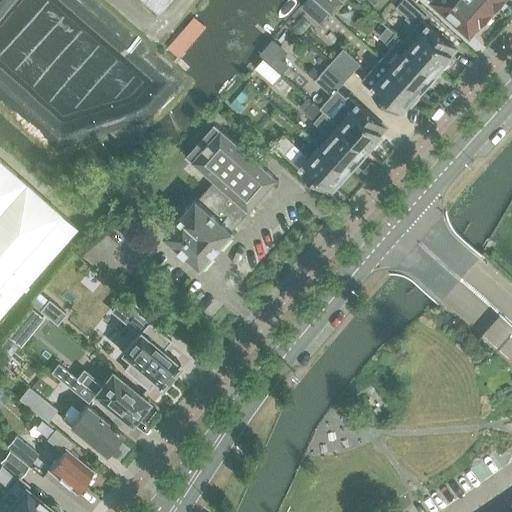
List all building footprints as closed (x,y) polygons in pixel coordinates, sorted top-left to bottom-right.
[(0,0),(0,94),(1,96),(18,88),(12,73),(64,115),(48,78),(65,92),(68,99),(93,120),(100,112),(114,106),(117,114),(128,101),(134,98),(143,86),(137,71),(48,0),(0,0)] [(143,0),(158,12),(168,0),(143,0)] [(317,0),(306,0),(302,5),(321,23),(331,12),(317,0)] [(343,0),(317,0),(331,12),(333,15),(345,1),(343,0)] [(418,32),(408,43),(438,70),(457,49),(421,17),(425,12),(410,0),(400,0),(396,5),(416,22),(412,27),(418,32)] [(435,0),(470,31),(479,21),(485,22),(491,15),(490,9),(491,7),(483,0),(435,0)] [(303,17),(292,27),(300,34),(310,23),(303,17)] [(408,43),(402,38),(383,21),(375,31),(394,48),(399,52),(389,64),(420,91),(438,70),(408,43)] [(360,61),(343,47),(329,62),(346,77),(360,61)] [(278,54),(271,63),(281,73),(282,73),(289,64),(282,58),(278,54)] [(264,57),(255,66),(273,82),(281,73),(271,63),(264,57)] [(315,78),(332,93),(346,77),(329,62),(315,78)] [(364,81),(400,113),(420,91),(389,64),(379,75),(374,70),(364,81)] [(314,66),(308,73),(314,79),(320,72),(314,66)] [(348,111),(338,122),(368,149),(387,127),(352,96),(343,106),(348,111)] [(301,108),(315,120),(323,110),(309,98),(301,108)] [(324,127),(329,132),(319,143),(349,170),(368,149),(338,122),(333,117),(324,127)] [(247,210),(276,177),(214,122),(185,155),(214,180),(197,198),(195,196),(164,231),(200,263),(231,228),(228,224),(244,206),(247,210)] [(309,154),(304,150),(284,133),(276,143),(295,159),(331,191),(349,170),(319,143),(309,154)] [(0,313),(77,227),(0,159),(0,313)] [(65,312),(48,298),(39,309),(56,323),(65,312)] [(170,339),(133,307),(132,308),(131,309),(132,311),(125,320),(138,331),(121,350),(131,359),(123,368),(148,388),(155,379),(159,383),(159,384),(160,385),(179,362),(178,361),(162,348),(170,339)] [(15,326),(8,335),(20,345),(28,336),(15,326)] [(7,337),(0,345),(0,349),(9,356),(17,346),(7,337)] [(148,400),(140,394),(141,393),(123,378),(122,379),(112,371),(102,383),(83,368),(76,377),(58,362),(51,371),(87,401),(94,393),(131,422),(134,417),(140,417),(147,408),(147,402),(148,400)] [(0,383),(0,402),(9,391),(0,383)] [(47,419),(57,408),(29,386),(20,397),(47,419)] [(106,452),(122,432),(85,402),(79,410),(71,403),(61,415),(106,452)] [(88,473),(91,469),(75,455),(77,453),(70,448),(69,450),(67,448),(71,443),(54,428),(45,439),(60,452),(48,467),(75,490),(82,481),(85,482),(90,475),(88,473)] [(28,462),(36,452),(14,434),(6,444),(28,462)] [(3,446),(0,450),(0,461),(18,476),(27,465),(3,446)] [(19,475),(0,497),(0,507),(6,511),(55,511),(58,508),(56,505),(53,503),(50,502),(46,505),(26,488),(29,484),(19,475)]
